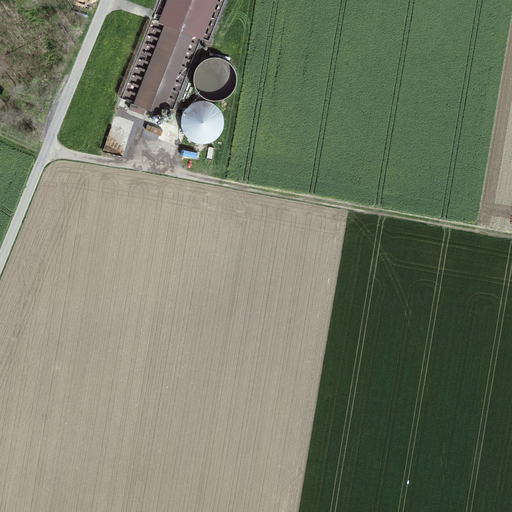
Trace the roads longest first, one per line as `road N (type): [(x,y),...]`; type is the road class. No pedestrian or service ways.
road 1 (track): [(50,150),(511,235)]
road 2 (tertiary): [(0,272),(112,0)]
